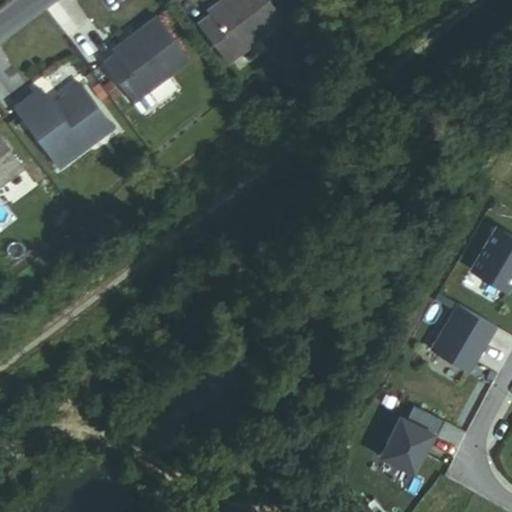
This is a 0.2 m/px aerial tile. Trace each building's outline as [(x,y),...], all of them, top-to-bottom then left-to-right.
[(212,16),(241,55),(296,13),(285,0),(232,0),(223,7),(212,16)] [(114,56),(144,95),(199,53),(167,10),(144,27),(147,32),(127,47),(114,56)] [(124,42),(127,47),(147,32),(144,27),(124,42)] [(99,141),(95,135),(120,116),(92,78),(65,99),(52,82),(26,102),(72,162),(99,141)] [(95,135),(99,141),(124,122),(120,116),(95,135)] [(0,188),(35,162),(6,124),(0,127),(0,188)] [(511,236),(497,228),(473,269),(509,290),(511,284),(511,236)] [(281,290),(308,300),(314,283),(286,273),(281,290)] [(471,370),(498,325),(461,303),(434,349),(471,370)] [(426,446),(434,430),(438,432),(445,418),(411,400),(403,415),(396,412),(377,452),(414,470),(426,446)] [(430,447),(438,432),(434,430),(426,446),(430,447)]
